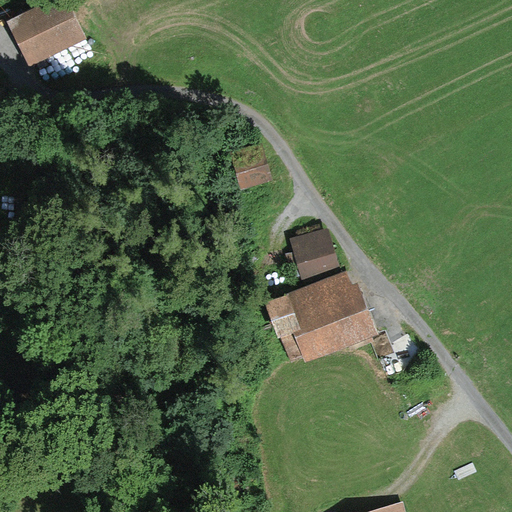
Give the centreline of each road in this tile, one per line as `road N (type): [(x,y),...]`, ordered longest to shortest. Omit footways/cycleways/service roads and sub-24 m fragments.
road 1 (track): [(511,452),(301,195),(277,146),(246,117),(171,95),(69,103),(28,93),(0,58)]
road 2 (track): [(467,395),(403,484),(360,504)]
